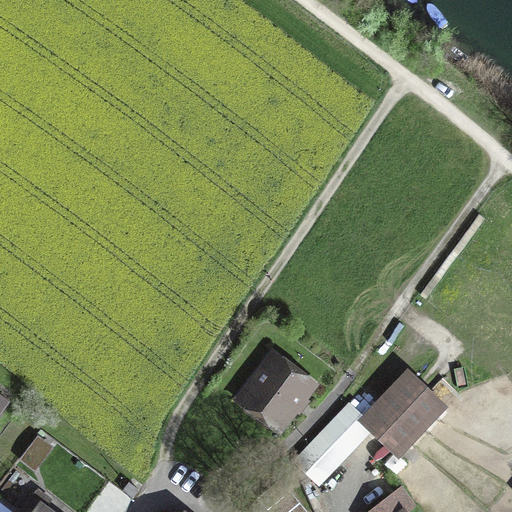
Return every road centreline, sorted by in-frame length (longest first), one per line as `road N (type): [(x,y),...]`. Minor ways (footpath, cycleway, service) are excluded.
road 1 (track): [(403,80),(178,411),(162,479)]
road 2 (track): [(205,505),(317,419),(506,167)]
